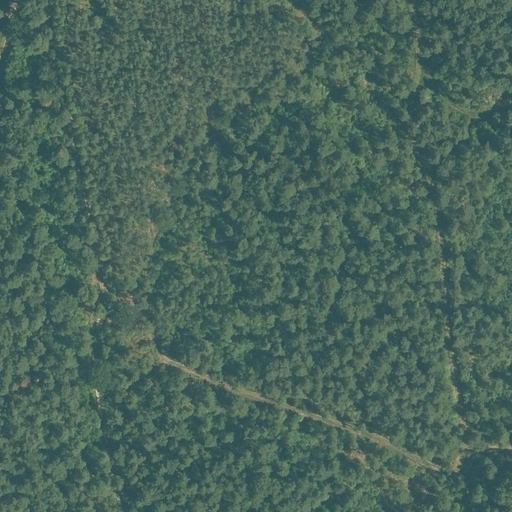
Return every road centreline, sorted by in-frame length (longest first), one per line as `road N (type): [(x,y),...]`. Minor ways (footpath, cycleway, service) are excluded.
road 1 (track): [(125,511),(96,377),(98,247),(48,0)]
road 2 (track): [(410,73),(391,153),(415,212),(452,366),(471,511)]
road 3 (track): [(464,457),(426,456),(348,419),(168,357),(153,310),(102,283)]
road 4 (track): [(409,0),(410,73),(445,105),(483,120),(511,114)]
